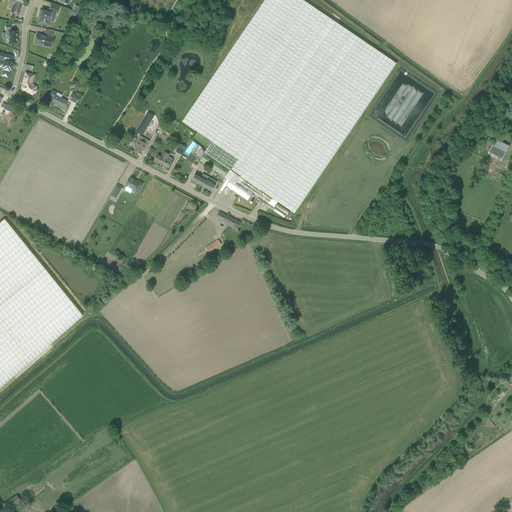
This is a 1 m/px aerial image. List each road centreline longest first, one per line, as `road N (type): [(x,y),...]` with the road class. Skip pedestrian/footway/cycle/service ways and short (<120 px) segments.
road 1 (unclassified): [(511,296),(428,245),(269,227),(13,98)]
road 2 (track): [(0,406),(90,328),(174,402),(441,289)]
